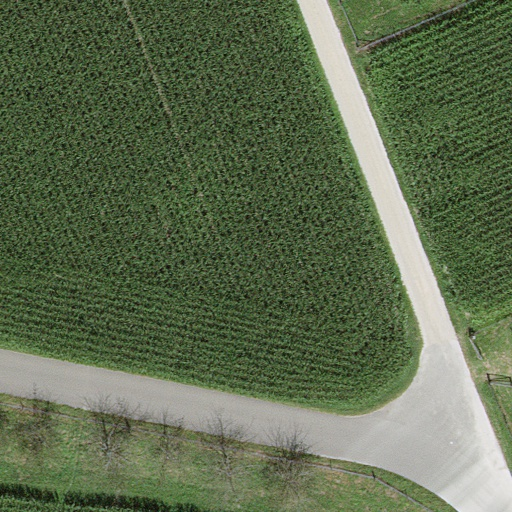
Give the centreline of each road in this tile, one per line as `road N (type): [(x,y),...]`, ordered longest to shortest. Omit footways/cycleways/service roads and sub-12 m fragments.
road 1 (unclassified): [(490,511),(468,461),(0,381)]
road 2 (track): [(297,0),(468,461)]
